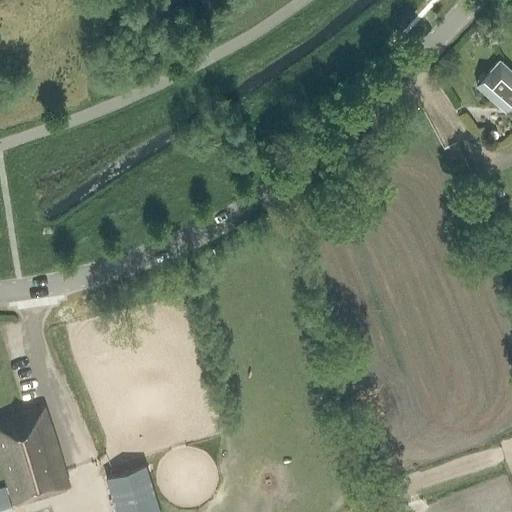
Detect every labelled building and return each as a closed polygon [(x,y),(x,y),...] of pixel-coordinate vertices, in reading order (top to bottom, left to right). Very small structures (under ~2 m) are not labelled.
[(502,108),(511,96),(511,70),(500,59),(489,72),(487,74),(483,73),(478,79),(479,82),(477,85),(502,108)] [(495,206),(489,183),(476,186),(482,209),(495,206)] [(0,458),(9,486),(6,487),(11,504),(69,486),(45,407),(0,420),(0,458)] [(160,511),(146,463),(106,476),(116,511),(160,511)] [(13,511),(11,504),(6,487),(0,489),(0,511),(13,511)]
